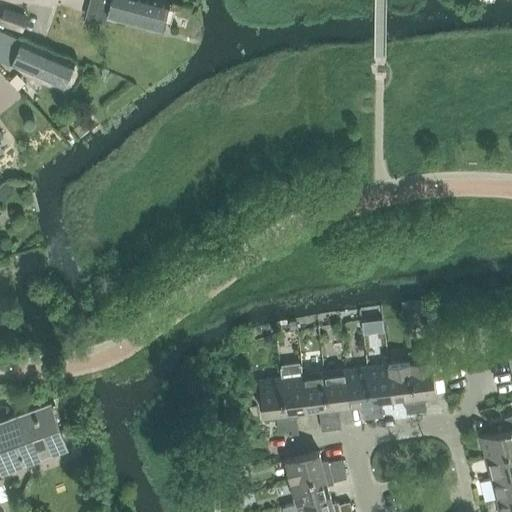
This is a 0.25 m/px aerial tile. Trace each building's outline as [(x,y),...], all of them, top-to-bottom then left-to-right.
[(169,1),(165,0),(109,0),(106,12),(162,27),(169,1)] [(0,12),(0,23),(20,30),(25,17),(1,9),(0,12)] [(0,59),(64,87),(75,62),(0,29),(0,59)] [(432,357),(410,360),(415,400),(425,399),(428,396),(427,393),(437,392),(432,357)] [(410,360),(389,363),(393,397),(402,396),(402,399),(405,402),(415,400),(410,360)] [(389,363),(367,365),(372,400),(393,397),(389,363)] [(299,409),(307,408),(303,374),(302,364),(280,366),(281,376),(286,411),(287,417),(296,415),(299,412),(299,409)] [(367,365),(346,368),(350,403),(361,401),(362,407),(372,406),(367,365)] [(346,368),(324,371),(329,405),(329,411),(339,410),(342,407),(342,404),(350,403),(346,368)] [(303,374),(307,408),(315,407),(329,405),(324,371),(303,374)] [(287,417),(286,411),(281,376),(259,379),(263,414),(276,412),(277,418),(287,417)] [(425,399),(415,400),(417,412),(427,410),(425,399)] [(417,412),(415,400),(405,402),(407,413),(417,412)] [(0,425),(0,454),(3,462),(22,455),(24,459),(66,444),(50,402),(9,417),(11,422),(0,425)] [(372,406),(374,417),(384,416),(382,405),(372,406)] [(374,417),(372,406),(362,407),(364,418),(374,417)] [(329,411),(331,429),(341,428),(339,410),(329,411)] [(329,411),(319,413),(322,430),(331,429),(329,411)] [(481,435),(486,457),(511,450),(511,414),(489,421),(492,432),(481,435)] [(287,417),(288,428),(289,435),(299,433),(296,415),(287,417)] [(288,428),(287,417),(277,418),(278,429),(288,428)] [(511,450),(486,457),(492,478),(511,472),(511,450)] [(286,459),(291,481),(331,471),(328,461),(325,459),(322,460),(319,451),(286,459)] [(328,461),(331,471),(342,468),(339,459),(328,461)] [(331,471),(333,481),(344,478),(342,468),(331,471)] [(291,481),(297,502),(330,493),(328,485),(331,484),(333,481),(331,471),(291,481)] [(511,472),(492,478),(497,499),(511,495),(511,472)] [(297,502),(298,511),(341,511),(339,503),(335,501),(332,502),(330,493),(297,502)] [(511,511),(511,495),(497,499),(500,511),(511,511)] [(339,503),(341,511),(344,511),(352,510),(350,501),(339,503)]
